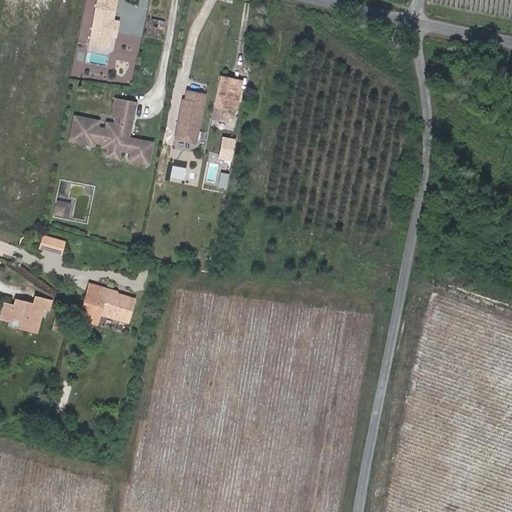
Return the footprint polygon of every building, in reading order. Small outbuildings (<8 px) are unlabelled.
[(160,37),(163,21),(151,19),(148,34),(160,37)] [(229,79),(219,77),(210,119),(224,122),(225,116),(231,118),(239,85),(228,82),(229,79)] [(195,143),(205,94),(186,90),(184,100),(182,100),(174,139),(195,143)] [(128,138),(135,103),(115,99),(112,114),(116,115),(114,124),(106,123),(105,129),(96,127),(98,121),(74,116),(69,140),(93,145),(94,141),(102,143),(102,147),(108,148),(119,150),(131,152),(129,161),(147,164),(151,143),(128,138)] [(230,160),(234,141),(224,138),(220,155),(226,156),(225,159),(230,160)] [(117,158),(119,150),(108,148),(106,156),(117,158)] [(226,184),(230,164),(222,163),(219,183),(226,184)] [(60,216),(61,209),(54,207),(53,215),(60,216)] [(54,240),(42,237),(39,248),(51,251),(54,240)] [(64,244),(54,240),(51,251),(60,254),(64,244)] [(127,322),(134,299),(124,296),(123,300),(114,297),(115,294),(100,289),(101,287),(89,283),(84,300),(88,301),(82,319),(96,324),(99,313),(127,322)] [(35,331),(42,307),(48,309),(51,301),(35,297),(33,304),(15,299),(13,305),(4,303),(0,317),(9,320),(10,316),(19,319),(17,326),(35,331)] [(17,326),(19,319),(10,316),(9,320),(8,324),(17,326)] [(62,331),(65,320),(56,318),(53,329),(62,331)] [(118,432),(124,408),(115,406),(109,429),(118,432)]
